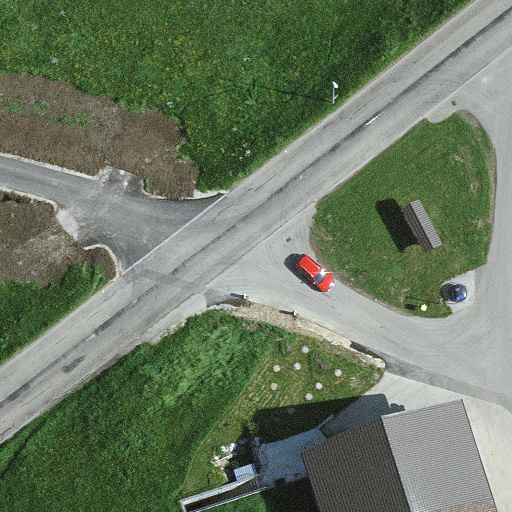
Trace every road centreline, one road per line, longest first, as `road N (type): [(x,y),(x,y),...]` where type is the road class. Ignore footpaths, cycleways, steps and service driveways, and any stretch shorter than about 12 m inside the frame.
road 1 (tertiary): [(511,9),(202,247)]
road 2 (unclassified): [(202,247),(396,334),(511,375)]
road 3 (tertiary): [(202,247),(0,403)]
road 4 (unclassified): [(202,247),(125,208),(0,170)]
